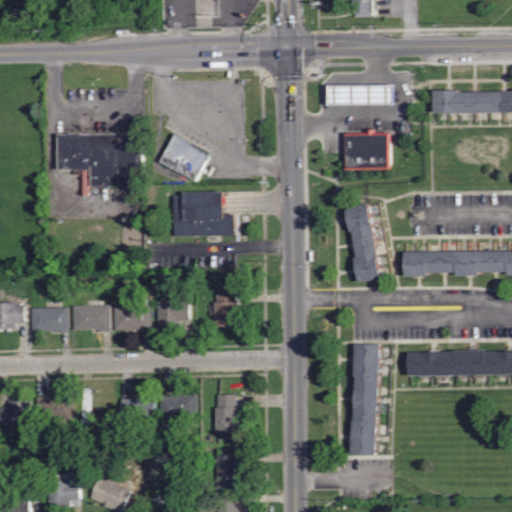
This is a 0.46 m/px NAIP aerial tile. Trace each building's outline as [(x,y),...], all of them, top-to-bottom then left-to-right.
[(374,0),(374,11),(371,11),(371,14),(356,14),(356,11),(354,11),(353,0),(374,0)] [(402,84),(334,85),(334,105),(402,103),(402,84)] [(436,89),(461,89),(461,91),(511,90),(511,110),(436,112),(436,89)] [(345,165),(345,130),(367,130),(367,127),(375,127),(375,129),(390,129),(391,164),(345,165)] [(145,182),(93,183),(93,166),(59,167),(59,132),(145,131),(145,182)] [(191,138),(196,143),(213,153),(199,178),(163,159),(178,131),(191,138)] [(226,191),(226,213),(236,213),(236,234),(175,234),(176,193),(184,193),(184,190),(226,191)] [(360,281),(356,256),(358,256),(354,230),(352,231),(347,206),(369,203),(382,277),(360,281)] [(406,275),(406,252),(511,250),(511,274),(509,274),(509,271),(481,272),(481,274),(457,274),(457,271),(429,272),(429,275),(406,275)] [(237,302),(239,302),(240,315),(237,315),(237,326),(217,327),(217,303),(219,303),(218,295),(237,295),(237,302)] [(148,304),(152,304),(153,328),(116,330),(115,305),(127,305),(127,298),(148,297),(148,304)] [(180,302),(182,302),(182,305),(190,305),(191,321),(182,322),(182,327),(160,328),(159,302),(180,302)] [(16,306),(24,306),(24,323),(16,323),(17,330),(0,330),(0,303),(15,303),(16,306)] [(112,307),(112,332),(101,332),(101,330),(75,330),(76,306),(112,307)] [(70,330),(33,331),(32,307),(69,307),(70,330)] [(376,453),(352,452),(353,419),(355,419),(357,376),(355,376),(357,343),(381,345),(376,453)] [(511,373),(410,375),(410,352),(455,351),(455,350),(511,349),(511,373)] [(237,396),(237,408),(240,408),(240,421),(238,421),(238,433),(218,433),(219,395),(237,396)] [(199,420),(197,420),(197,426),(192,426),(192,420),(188,420),(188,425),(174,426),(174,429),(162,429),(162,397),(198,396),(199,420)] [(76,421),(39,421),(39,398),(76,398),(76,421)] [(156,418),(123,418),(123,399),(156,399),(156,418)] [(33,427),(11,428),(11,426),(1,426),(1,408),(10,408),(10,402),(32,401),(33,427)] [(238,490),(218,491),(217,456),(237,455),(238,490)] [(38,488),(26,490),(23,476),(35,473),(38,488)] [(70,478),(71,478),(71,483),(81,483),(81,507),(51,507),(51,481),(57,481),(57,476),(70,475),(70,478)] [(133,492),(123,511),(118,511),(105,506),(106,505),(92,499),(101,478),(133,492)] [(32,502),(31,502),(32,511),(7,511),(6,504),(18,502),(17,494),(30,492),(32,502)] [(165,502),(157,506),(153,498),(161,494),(165,502)] [(238,504),(240,504),(240,511),(220,511),(220,507),(202,508),(202,497),(238,496),(238,504)]
